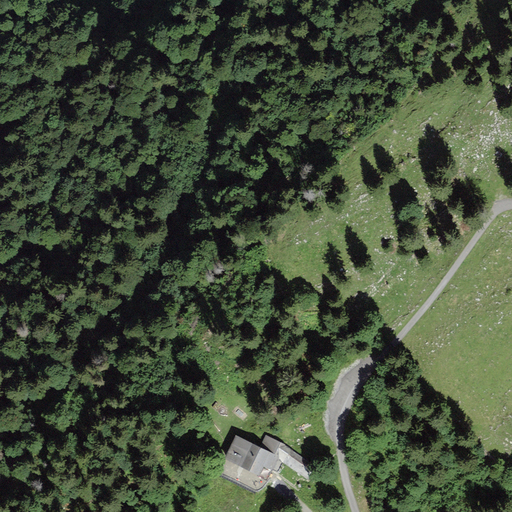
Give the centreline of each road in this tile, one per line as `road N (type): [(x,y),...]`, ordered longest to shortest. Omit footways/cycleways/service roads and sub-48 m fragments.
road 1 (track): [(511,205),(496,208),(453,273),(378,356)]
road 2 (track): [(359,511),(336,425),(378,356)]
